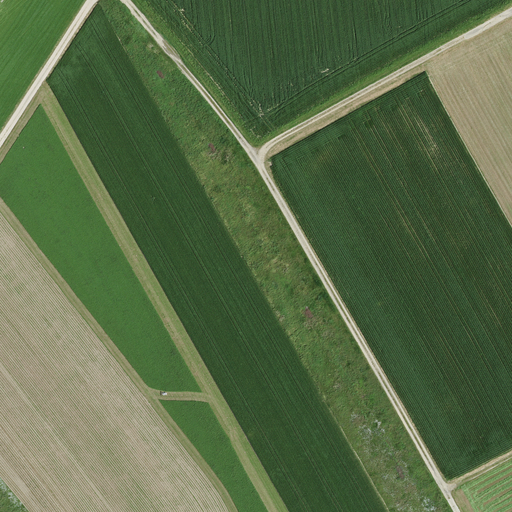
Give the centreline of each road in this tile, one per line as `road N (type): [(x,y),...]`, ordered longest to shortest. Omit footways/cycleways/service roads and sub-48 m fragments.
road 1 (track): [(443,487),(259,145),(137,0)]
road 2 (track): [(259,145),(461,32)]
road 3 (track): [(90,0),(0,141)]
